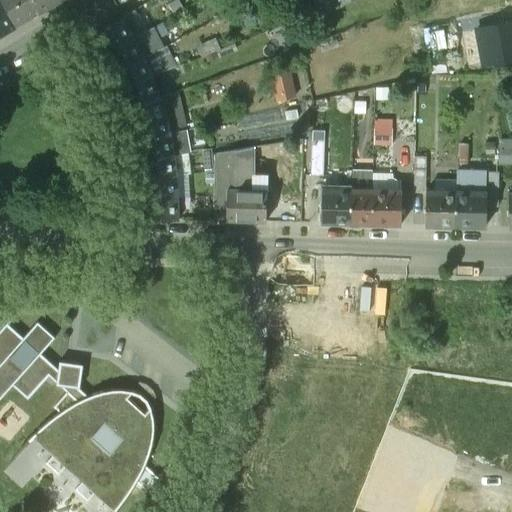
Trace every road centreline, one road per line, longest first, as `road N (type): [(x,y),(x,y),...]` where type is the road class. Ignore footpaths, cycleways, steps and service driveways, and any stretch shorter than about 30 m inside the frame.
road 1 (residential): [(197,511),(243,367),(247,249)]
road 2 (residential): [(247,249),(511,253)]
road 3 (residential): [(60,25),(97,82),(120,142),(126,243)]
road 4 (residential): [(0,238),(126,243)]
road 5 (residential): [(126,243),(247,249)]
